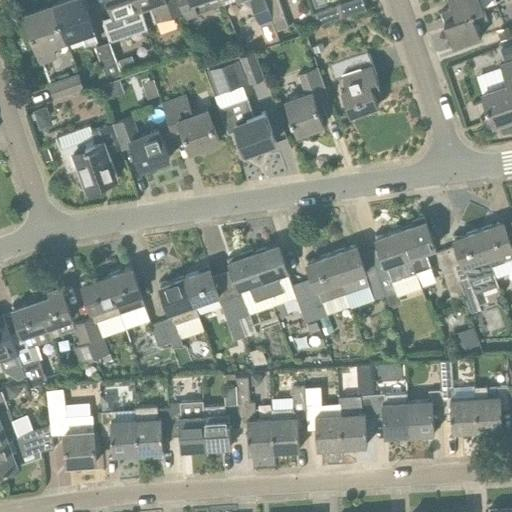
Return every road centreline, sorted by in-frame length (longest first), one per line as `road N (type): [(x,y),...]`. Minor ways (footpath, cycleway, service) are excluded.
road 1 (residential): [(18,511),(119,496),(511,473)]
road 2 (residential): [(48,235),(455,172)]
road 3 (residential): [(455,172),(395,0)]
road 4 (residential): [(48,235),(0,102)]
